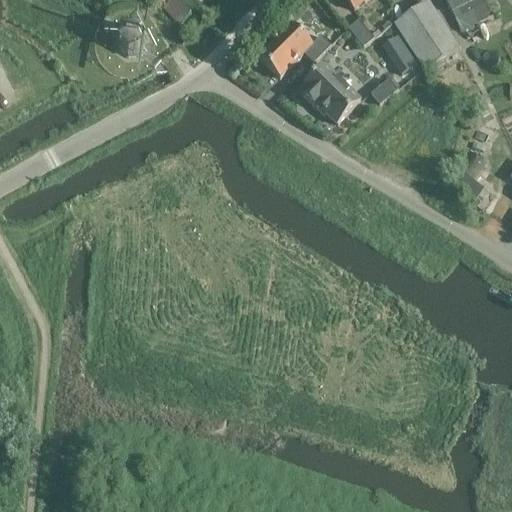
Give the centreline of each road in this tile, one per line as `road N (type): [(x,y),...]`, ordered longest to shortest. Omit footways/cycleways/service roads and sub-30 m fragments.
road 1 (unclassified): [(511,265),(202,74)]
road 2 (tertiary): [(0,186),(202,74)]
